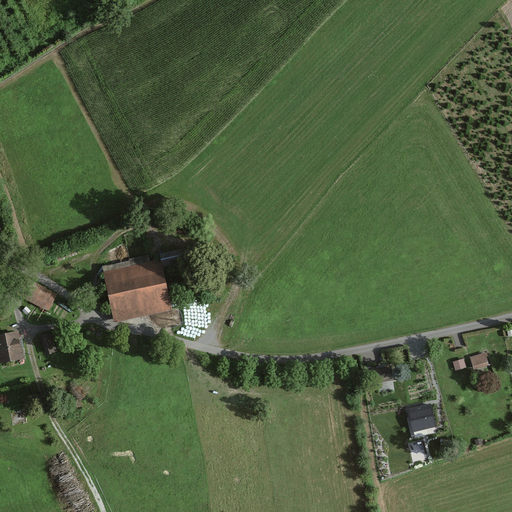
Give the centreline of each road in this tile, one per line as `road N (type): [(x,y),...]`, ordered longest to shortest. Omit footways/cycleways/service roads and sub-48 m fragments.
road 1 (unclassified): [(0,255),(114,326),(241,356),(319,358),(511,318)]
road 2 (track): [(102,507),(44,398),(24,330)]
